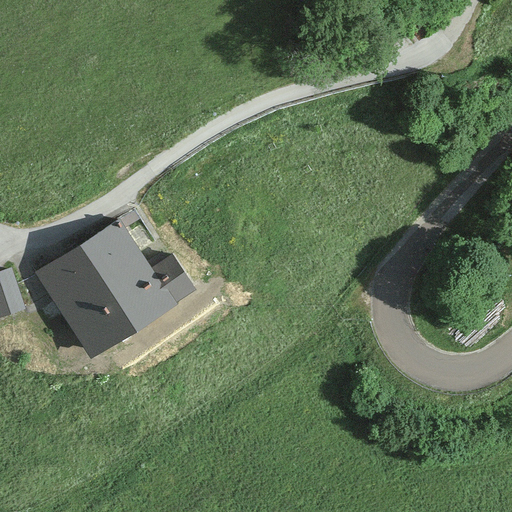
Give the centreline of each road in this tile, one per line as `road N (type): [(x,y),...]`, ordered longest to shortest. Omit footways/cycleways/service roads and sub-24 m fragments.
road 1 (unclassified): [(467,0),(446,36),(421,54),(259,104),(125,189)]
road 2 (unclassified): [(511,135),(404,257),(390,295),(398,338),(426,370),(476,377),(511,355)]
road 3 (residential): [(125,189),(0,257)]
